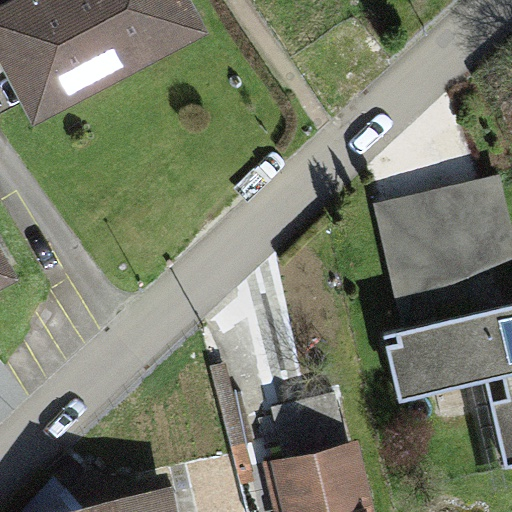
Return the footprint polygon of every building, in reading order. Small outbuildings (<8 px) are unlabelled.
[(194,0),(45,0),(0,21),(0,38),(33,109),(208,28),(194,0)] [(511,241),(497,177),(375,205),(405,332),(385,336),(400,402),(486,382),(506,467),(511,466),(511,306),(437,323),(428,287),(511,267),(511,241)] [(0,244),(0,293),(19,285),(0,244)] [(363,511),(327,366),(259,383),(290,511),(363,511)] [(170,511),(167,498),(102,511),(170,511)]
